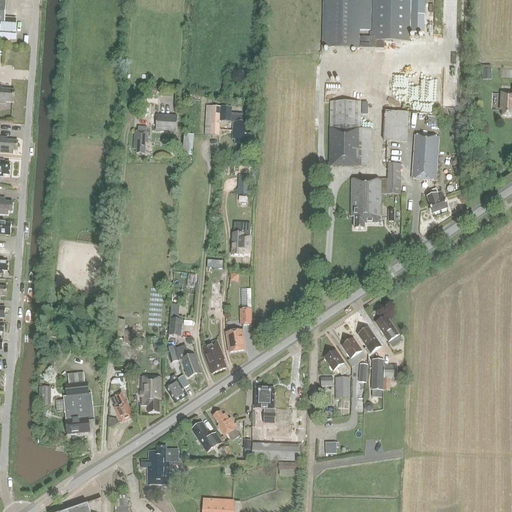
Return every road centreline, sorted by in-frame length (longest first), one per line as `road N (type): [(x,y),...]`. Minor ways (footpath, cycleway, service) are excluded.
road 1 (tertiary): [(32,511),(511,189)]
road 2 (unclassified): [(12,511),(1,478),(36,0)]
